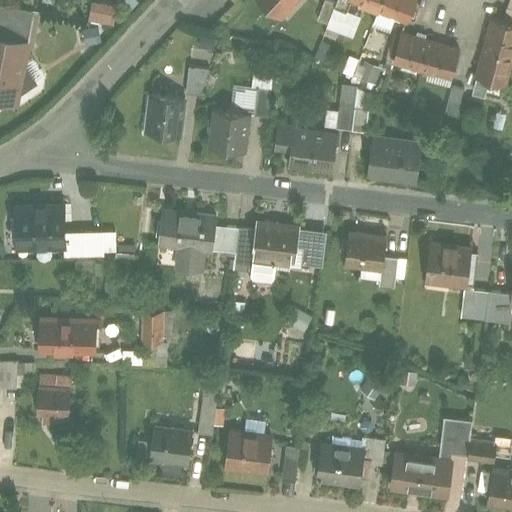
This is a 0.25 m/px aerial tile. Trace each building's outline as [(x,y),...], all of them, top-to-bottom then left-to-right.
[(265,0),(283,17),(299,0),(265,0)] [(344,0),(331,0),(323,22),(334,26),(344,0)] [(412,0),(345,0),(403,23),(412,0)] [(511,0),(505,0),(502,9),(511,12),(511,0)] [(116,7),(91,2),(87,21),(112,26),(116,7)] [(0,31),(28,36),(33,10),(0,4),(0,31)] [(511,43),(511,25),(485,19),(471,76),(502,83),(511,43)] [(387,63),(449,78),(458,43),(396,27),(387,63)] [(0,31),(0,94),(17,98),(18,91),(35,77),(24,58),(28,36),(0,31)] [(373,87),(380,67),(362,61),(355,81),(373,87)] [(187,96),(186,106),(203,108),(207,68),(188,65),(184,95),(187,96)] [(234,84),(230,111),(252,114),(268,116),(274,76),(254,73),(252,87),(234,84)] [(502,83),(471,76),(466,93),(479,96),(479,94),(498,98),(502,83)] [(452,121),(461,91),(448,87),(438,117),(452,121)] [(353,110),(354,88),(339,88),(337,130),(352,131),(353,110)] [(148,91),(143,132),(182,137),(186,106),(187,96),(184,95),(148,91)] [(212,109),(207,149),(246,155),(252,114),(230,111),(212,109)] [(365,110),(353,110),(352,131),(364,131),(365,110)] [(500,133),(503,116),(492,114),(489,131),(500,133)] [(290,154),(288,168),(335,175),(341,133),(277,123),(273,152),(290,154)] [(373,134),(367,180),(413,186),(419,140),(373,134)] [(65,201),(15,202),(17,258),(67,257),(66,232),(65,201)] [(218,213),(162,207),(157,249),(175,251),(173,270),(205,273),(207,255),(213,256),(214,252),(216,226),(218,213)] [(255,231),(252,256),(296,261),(300,223),(256,218),(255,231)] [(216,226),(214,252),(236,255),(239,229),(216,226)] [(255,231),(239,229),(236,255),(234,273),(250,275),(252,256),(255,231)] [(388,233),(349,229),(344,267),(384,271),(385,256),(388,233)] [(102,230),(66,232),(67,257),(103,255),(102,230)] [(467,244),(427,240),(423,283),(459,287),(463,287),(463,284),(467,244)] [(403,258),(385,256),(384,271),(381,291),(399,293),(403,258)] [(470,285),(463,284),(463,287),(459,287),(456,317),(480,320),(483,290),(469,289),(470,285)] [(508,293),(483,290),(480,320),(505,322),(507,303),(508,293)] [(302,335),(312,317),(295,307),(285,325),(302,335)] [(170,311),(141,311),(141,344),(143,344),(166,344),(170,344),(170,311)] [(41,318),(41,353),(97,354),(98,319),(74,318),(74,321),(63,321),(63,318),(41,318)] [(166,344),(143,344),(142,368),(166,368),(166,344)] [(473,370),(474,354),(462,353),(460,369),(473,370)] [(16,363),(0,363),(0,391),(15,392),(16,363)] [(371,404),(387,379),(370,368),(354,393),(371,404)] [(410,388),(412,374),(397,372),(395,386),(410,388)] [(72,377),(38,375),(36,416),(42,416),(41,428),(59,429),(60,417),(69,418),(72,377)] [(201,391),(196,435),(211,437),(212,428),(214,411),(216,393),(201,391)] [(214,411),(212,428),(222,429),(224,412),(214,411)] [(245,429),(263,429),(263,418),(245,417),(245,429)] [(447,457),(463,459),(465,441),(467,422),(438,419),(433,458),(447,459),(447,457)] [(148,462),(188,467),(192,430),(152,425),(148,462)] [(224,467),(268,472),(272,436),(228,431),(224,467)] [(325,442),(325,445),(358,449),(357,462),(377,465),(379,454),(380,441),(357,438),(357,441),(326,437),(325,442)] [(492,444),(490,459),(506,461),(509,441),(489,439),(489,444),(492,444)] [(357,462),(358,449),(325,445),(325,442),(315,440),(314,454),(316,454),(314,474),(318,475),(317,486),(353,491),(357,462)] [(462,461),(489,464),(490,459),(492,444),(489,444),(465,441),(463,459),(462,461)] [(284,442),(280,477),(295,478),(298,444),(284,442)] [(447,459),(433,458),(430,457),(429,460),(402,457),(402,453),(389,451),(388,455),(387,466),(384,495),(442,501),(447,459)] [(387,466),(388,455),(379,454),(377,465),(387,466)] [(511,470),(485,467),(481,507),(511,510),(511,470)]
